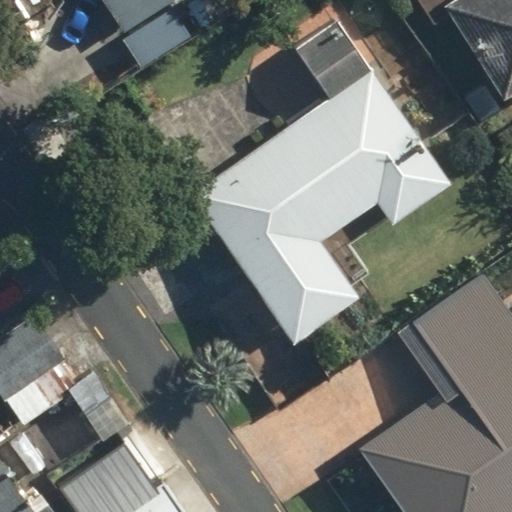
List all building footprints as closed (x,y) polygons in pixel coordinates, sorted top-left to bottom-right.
[(164,0),(88,0),(111,35),(164,0)] [(511,0),(429,0),(488,95),(511,80),(511,0)] [(454,179),(346,25),(301,56),(332,100),(193,197),(296,344),(364,296),(324,239),(374,204),(388,224),(454,179)] [(511,511),(511,268),(506,261),(409,331),(450,387),(362,451),(406,511),(511,511)] [(0,463),(0,511),(61,511),(54,502),(88,475),(76,459),(128,417),(84,360),(74,368),(66,358),(73,353),(32,302),(0,327),(0,395),(1,397),(0,397),(0,402),(31,441),(1,465),(0,463)] [(190,511),(158,474),(114,511),(190,511)]
